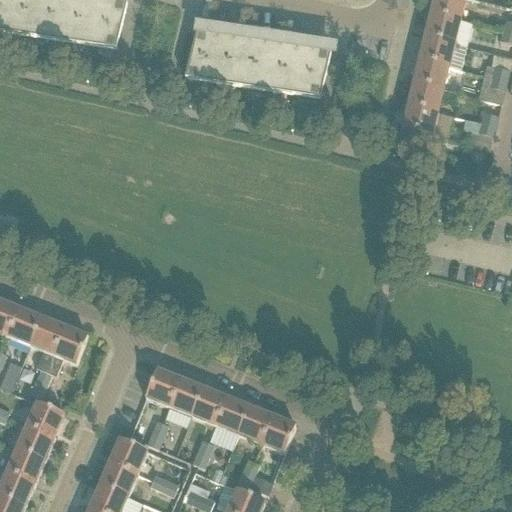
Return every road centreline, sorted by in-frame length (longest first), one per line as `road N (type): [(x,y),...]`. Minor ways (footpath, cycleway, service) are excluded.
road 1 (residential): [(298,511),(330,424),(132,337)]
road 2 (residential): [(55,511),(132,337)]
road 3 (residential): [(132,337),(0,278)]
road 4 (residential): [(397,6),(377,24),(267,0)]
